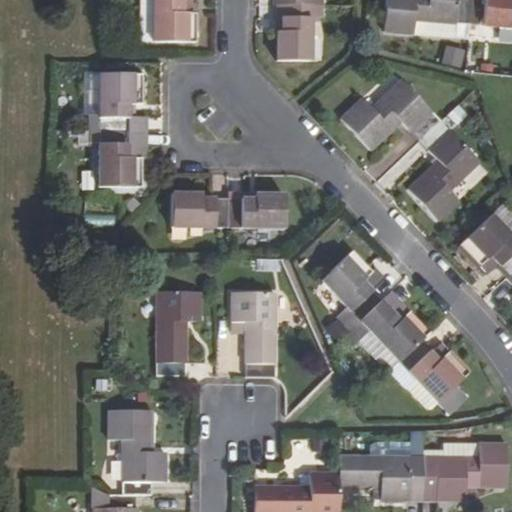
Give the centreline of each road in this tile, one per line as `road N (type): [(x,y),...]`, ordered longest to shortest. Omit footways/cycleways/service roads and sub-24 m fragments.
road 1 (residential): [(511,363),(297,139)]
road 2 (residential): [(240,70),(194,82),(183,95),(185,143),(202,156),(260,159),(297,139)]
